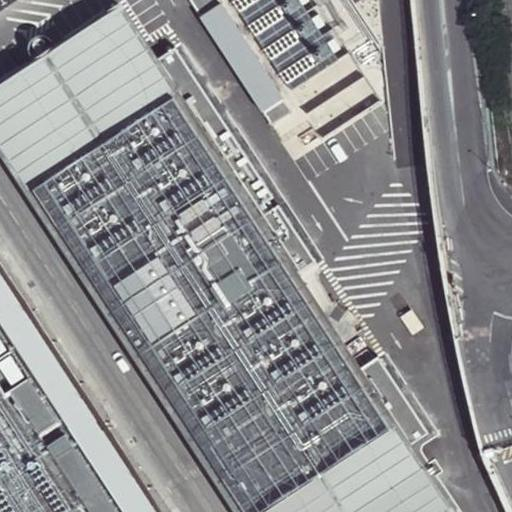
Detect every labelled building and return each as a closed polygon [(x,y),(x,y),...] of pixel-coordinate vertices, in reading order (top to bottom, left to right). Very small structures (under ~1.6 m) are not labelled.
[(192,0),(289,149),(374,95),(354,63),(379,47),(348,0),(192,0)] [(241,189),(210,140),(123,8),(122,6),(0,84),(0,150),(238,511),(453,511),(455,511),(399,426),(342,340),(278,244),(241,189)] [(271,170),(241,189),(278,244),(308,225),(271,170)] [(169,511),(0,252),(0,511),(169,511)] [(372,321),(342,340),(399,426),(428,407),(372,321)]
